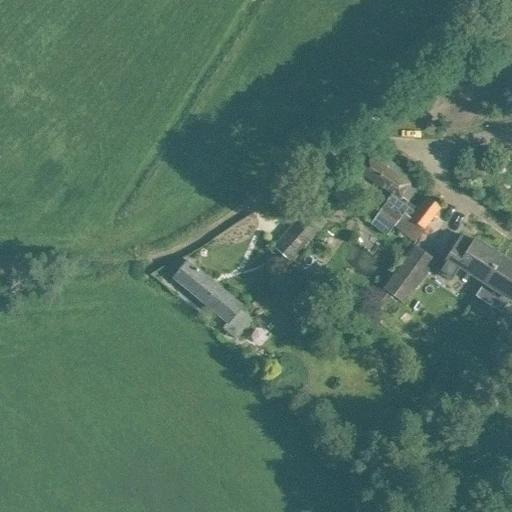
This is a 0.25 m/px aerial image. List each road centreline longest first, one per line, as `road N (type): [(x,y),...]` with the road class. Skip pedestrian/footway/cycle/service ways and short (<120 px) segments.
road 1 (unclassified): [(434,145),(355,144),(313,160),(176,251)]
road 2 (track): [(0,272),(105,267),(176,251)]
road 3 (unclassified): [(434,145),(441,186),(511,234)]
